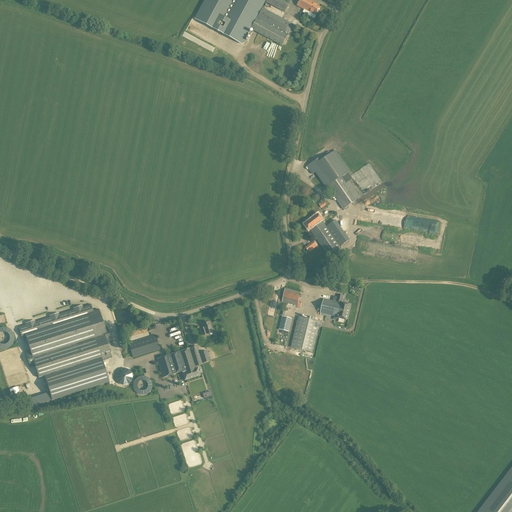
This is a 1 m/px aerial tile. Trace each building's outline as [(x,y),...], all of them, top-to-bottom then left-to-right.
[(195,19),(242,44),(244,40),(250,29),(262,7),(265,0),(205,0),(197,16),(195,19)] [(284,12),(289,5),(280,0),(267,0),(266,2),(284,12)] [(316,16),(321,7),(317,5),(318,4),(309,0),(299,0),(297,6),(304,10),(303,13),(314,19),(316,16)] [(274,14),(262,7),(250,29),(282,46),(294,25),(281,18),(274,14)] [(182,36),(202,45),(203,43),(205,44),(206,42),(184,32),(182,36)] [(336,150),(321,160),(318,157),(305,166),(311,174),(315,171),(327,188),(328,188),(343,210),(361,198),(345,175),(350,171),(336,150)] [(326,227),(322,221),(323,220),(318,215),(305,224),(309,230),(310,230),(328,256),(350,240),(336,220),(326,227)] [(301,307),(302,302),(299,301),(301,292),(285,289),(282,303),(301,307)] [(342,302),(343,296),(338,294),(338,297),(334,296),(333,301),(324,299),(320,313),(337,317),(337,318),(347,321),(350,305),(342,302)] [(107,342),(109,342),(105,328),(102,321),(99,309),(93,311),(91,304),(18,327),(22,338),(25,336),(30,351),(25,353),(30,368),(35,366),(39,378),(44,376),(52,400),(109,382),(102,361),(112,358),(107,342)] [(281,330),(289,332),(292,319),(284,317),(282,316),(279,329),(281,330)] [(321,328),(322,323),(320,322),(320,321),(298,316),(291,347),(312,353),(319,327),(321,328)] [(201,336),(204,335),(213,332),(210,322),(201,325),(202,328),(199,329),(201,336)] [(0,349),(17,344),(10,326),(0,329),(0,349)] [(133,358),(160,349),(155,335),(128,344),(133,358)] [(196,366),(196,367),(203,365),(202,364),(210,361),(207,351),(199,354),(196,346),(157,359),(163,378),(167,377),(182,372),(182,371),(196,366)] [(118,375),(114,377),(119,389),(136,381),(129,366),(116,372),(118,375)] [(197,369),(196,367),(196,366),(182,371),(182,372),(182,373),(185,381),(200,376),(198,368),(197,369)] [(138,396),(154,390),(149,374),(132,380),(138,396)] [(12,396),(19,394),(17,387),(9,389),(12,396)] [(511,511),(511,467),(478,511),(511,511)]
